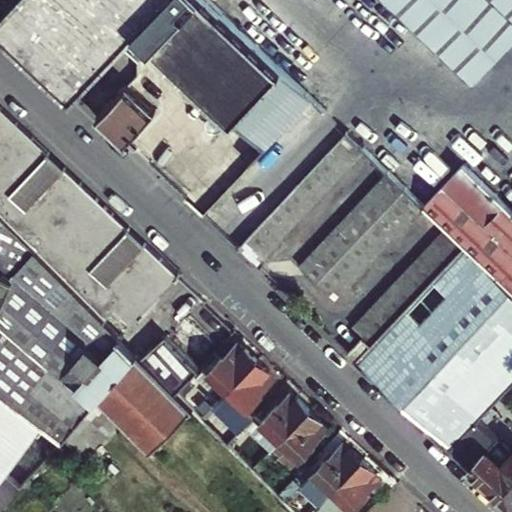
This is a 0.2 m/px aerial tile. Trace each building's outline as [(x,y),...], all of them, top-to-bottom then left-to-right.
[(18,0),(0,19),(0,22),(75,93),(139,27),(217,102),(265,147),(313,96),(211,0),(18,0)] [(0,0),(0,19),(18,0),(0,0)] [(511,0),(381,0),(473,88),(511,46),(511,0)] [(139,27),(75,93),(91,108),(138,57),(250,162),(265,147),(217,102),(139,27)] [(130,84),(100,116),(126,141),(158,110),(130,84)] [(181,275),(0,104),(0,210),(52,263),(110,321),(125,314),(135,324),(181,275)] [(239,248),(257,264),(366,148),(349,132),(239,248)] [(511,208),(467,164),(427,205),(448,225),(467,243),(410,303),(373,342),(358,359),(451,448),(480,417),(511,383),(511,208)] [(337,297),(426,204),(389,169),(301,263),(337,297)] [(124,335),(110,321),(52,263),(0,210),(0,387),(45,423),(64,437),(140,352),(124,335)] [(355,325),(365,334),(373,342),(410,303),(467,243),(448,225),(410,266),(355,325)] [(124,335),(135,324),(125,314),(110,321),(124,335)] [(161,334),(142,353),(178,389),(197,369),(161,334)] [(365,334),(349,350),(349,351),(358,359),(373,342),(365,334)] [(223,397),(259,358),(247,347),(246,348),(240,343),(227,356),(217,348),(201,364),(203,366),(197,372),(223,397)] [(192,404),(178,389),(142,353),(140,352),(64,437),(81,452),(116,413),(150,447),(192,404)] [(256,414),(265,406),(258,400),(265,392),(263,391),(276,377),(271,372),(272,370),(259,358),(223,397),(216,404),(243,429),(247,425),(256,414)] [(0,387),(0,469),(8,472),(45,423),(0,387)] [(263,420),(256,414),(247,425),(272,450),(276,446),(312,408),(300,396),(298,398),(292,393),(279,406),(278,405),(263,420)] [(324,419),(312,408),(276,446),(295,465),(317,441),(315,440),(328,426),(323,421),(324,419)] [(471,466),(500,436),(480,417),(451,448),(471,466)] [(471,466),(511,505),(511,447),(500,436),(471,466)] [(316,471),(309,464),(282,493),(288,499),(304,482),(316,493),(320,488),(329,496),(365,458),(352,446),(350,447),(345,442),(332,456),(331,455),(316,471)] [(377,469),(365,458),(329,496),(317,509),(320,511),(348,511),(353,508),(354,509),(370,491),(369,490),(381,477),(376,471),(377,469)] [(9,472),(0,482),(0,502),(4,506),(23,485),(9,472)]
